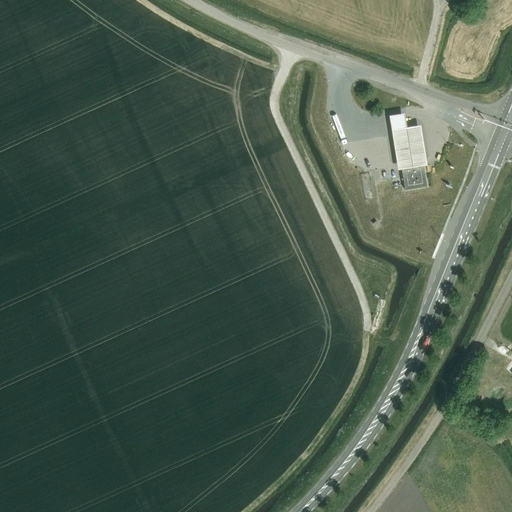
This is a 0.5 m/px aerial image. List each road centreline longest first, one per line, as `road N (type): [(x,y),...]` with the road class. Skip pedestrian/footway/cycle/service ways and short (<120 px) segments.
road 1 (primary): [(296,511),(387,399),(507,127)]
road 2 (unclassified): [(507,127),(183,0)]
road 3 (unclassified): [(371,511),(442,411),(511,277)]
